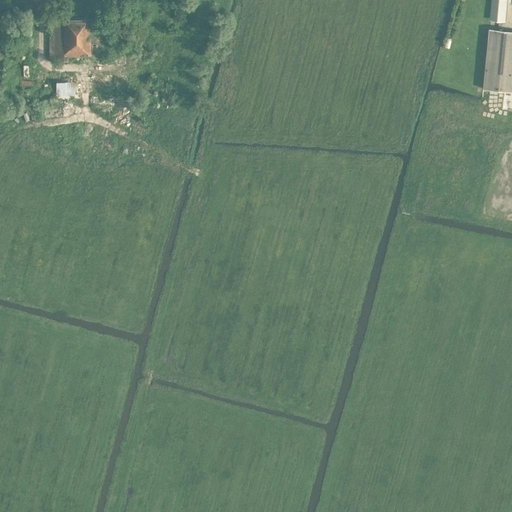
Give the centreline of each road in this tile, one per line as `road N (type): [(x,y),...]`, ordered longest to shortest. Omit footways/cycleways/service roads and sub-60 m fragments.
road 1 (track): [(197,172),(112,511)]
road 2 (track): [(209,132),(197,172),(84,115),(84,73),(44,63),(41,1),(34,0)]
